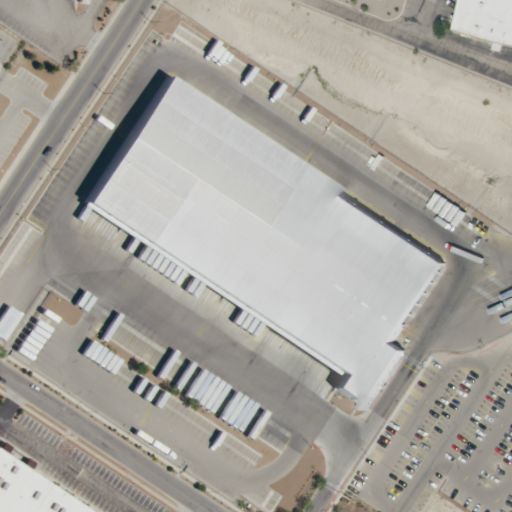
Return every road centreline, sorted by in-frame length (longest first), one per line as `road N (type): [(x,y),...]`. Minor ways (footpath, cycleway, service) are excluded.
road 1 (tertiary): [(0,370),(213,511)]
road 2 (tertiary): [(0,211),(137,0)]
